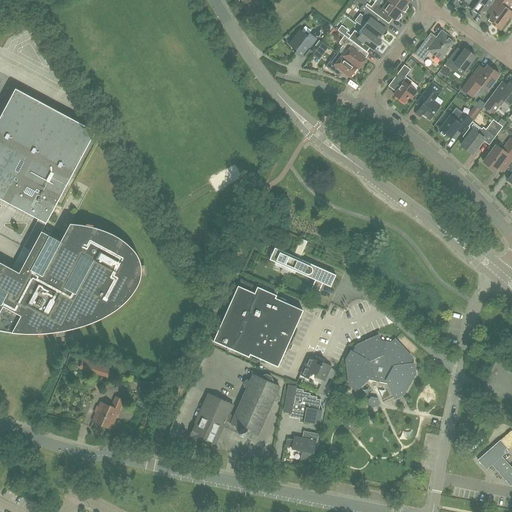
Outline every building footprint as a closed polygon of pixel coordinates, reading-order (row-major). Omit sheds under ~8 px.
[(262,8),(257,0),(241,0),(251,15),(262,8)] [(402,11),(387,0),(375,0),(371,7),(367,4),(366,6),(368,8),(369,9),(378,16),(381,18),(385,13),(395,20),(396,20),(398,20),(401,16),(401,14),(400,14),(402,11)] [(387,0),(402,11),(403,11),(404,11),(407,7),(407,6),(407,5),(409,2),(406,0),(387,0)] [(491,5),(494,0),(471,0),(469,4),(468,5),(477,13),(486,2),(491,5)] [(500,29),(511,13),(511,11),(506,8),(511,0),(495,0),(493,3),(498,7),(488,20),(500,29)] [(363,4),(360,9),(365,13),(368,8),(366,6),(363,4)] [(386,29),(375,21),(378,16),(369,9),(368,8),(365,13),(362,16),(368,21),(363,27),(365,29),(379,38),(382,34),(383,35),(385,34),(386,32),(386,30),(385,29),(386,29)] [(302,58),(317,38),(309,33),(307,35),(300,29),(288,45),(296,50),(294,53),(302,58)] [(381,40),(379,38),(365,29),(361,35),(355,30),(348,38),(359,46),(362,41),(373,49),(377,45),(380,45),(381,43),(381,41),(380,40),(381,40)] [(440,60),(454,42),(449,39),(450,37),(444,32),(440,37),(439,36),(437,36),(437,37),(431,33),(414,54),(423,61),(430,52),(440,60)] [(359,46),(348,38),(344,35),(339,42),(340,44),(343,46),(338,53),(342,55),(343,56),(343,57),(357,67),(357,68),(359,69),(366,59),(356,51),(359,47),(359,46)] [(325,52),(329,46),(322,41),(318,47),(325,52)] [(465,71),(476,56),(465,48),(458,58),(453,53),(445,64),(455,72),(459,67),(465,71)] [(357,67),(343,57),(343,56),(342,55),(337,61),(332,58),(325,66),(336,74),(340,69),(350,77),(357,68),(357,67)] [(411,99),(417,91),(410,85),(412,81),(405,76),(411,69),(404,65),(393,79),(401,85),(394,95),(404,103),(409,97),(411,99)] [(488,90),(500,74),(488,65),(485,69),(479,65),(461,88),(471,96),(480,84),(488,90)] [(445,76),(449,71),(443,67),(439,72),(445,76)] [(509,105),(511,101),(511,80),(503,91),(497,87),(489,98),(483,107),(492,114),(502,100),(509,105)] [(427,87),(415,103),(420,107),(417,112),(421,115),(422,113),(430,119),(440,106),(433,101),(437,95),(442,89),(437,86),(431,82),(427,87)] [(0,198),(38,219),(23,247),(17,259),(11,269),(19,273),(41,231),(42,231),(95,131),(15,88),(0,116),(0,198)] [(444,136),(446,134),(451,138),(457,129),(463,133),(472,120),(476,115),(472,112),(468,118),(456,108),(450,115),(446,112),(440,121),(444,124),(440,129),(442,131),(440,133),(444,136)] [(466,139),(461,145),(472,154),(483,140),(489,145),(503,126),(493,119),(484,131),(482,129),(478,134),(469,127),(462,137),(466,139)] [(504,171),(511,160),(511,140),(504,151),(496,145),(483,162),(495,171),(498,167),(504,171)] [(14,228),(4,224),(5,223),(0,221),(0,233),(10,238),(14,228)] [(81,224),(70,223),(60,241),(42,231),(41,231),(19,273),(11,269),(0,262),(0,329),(12,332),(28,333),(37,333),(45,332),(59,331),(64,329),(69,328),(74,327),(79,326),(88,323),(96,320),(102,317),(107,314),(116,309),(121,305),(125,301),(128,298),(131,294),(134,290),(136,286),(138,283),(139,279),(140,276),(141,273),(141,267),(140,263),(138,258),(136,254),(135,252),(132,249),(129,245),(125,242),(121,239),(113,234),(103,230),(92,227),(81,224)] [(300,258),(307,243),(301,240),(294,255),(300,258)] [(309,263),(274,247),(269,259),(304,275),(309,263)] [(320,268),(308,294),(316,298),(323,283),(330,287),(336,275),(320,268)] [(276,295),(257,286),(240,279),(213,341),(258,361),(259,358),(278,366),(303,310),(275,298),(276,295)] [(409,356),(410,355),(395,338),(391,342),(380,340),(378,335),(357,344),(358,346),(354,352),(352,351),(347,360),(346,360),(348,383),(350,382),(357,390),(368,379),(387,383),(394,397),(402,393),(404,394),(415,374),(414,373),(413,363),(410,364),(409,356)] [(305,364),(300,374),(307,377),(309,372),(316,375),(315,377),(325,381),(326,377),(330,368),(331,366),(323,362),(324,359),(316,355),(312,365),(311,367),(305,364)] [(83,358),(82,362),(80,368),(107,376),(109,369),(110,366),(83,358)] [(330,368),(326,377),(331,379),(335,370),(330,368)] [(226,419),(223,425),(234,430),(234,431),(239,433),(238,433),(245,436),(250,438),(252,433),(257,435),(273,399),(275,400),(278,399),(279,396),(278,394),(276,393),(279,386),(272,382),(273,381),(271,376),(266,374),(261,376),(260,377),(253,374),(250,381),(248,380),(245,381),(244,384),(245,387),(247,388),(232,422),(226,419)] [(159,383),(141,382),(140,391),(159,392),(159,383)] [(319,409),(321,399),(316,399),(317,396),(310,395),(310,393),(303,392),(303,389),(296,388),(296,386),(289,384),(283,412),(291,413),(290,416),(304,419),(303,421),(319,425),(322,410),(319,409)] [(342,394),(349,388),(346,384),(339,390),(342,394)] [(214,444),(223,425),(226,419),(233,404),(209,393),(190,436),(202,441),(203,439),(214,444)] [(111,428),(123,400),(116,396),(112,406),(101,402),(93,421),(111,428)] [(377,398),(371,397),(367,401),(373,407),(380,403),(377,398)] [(312,462),(316,440),(294,436),(293,439),(287,438),(286,446),(292,447),(292,449),(302,451),(300,460),(312,462)] [(506,448),(500,440),(478,460),(486,469),(492,464),(510,485),(511,483),(511,466),(511,467),(501,456),(504,453),(503,451),(506,448)]
